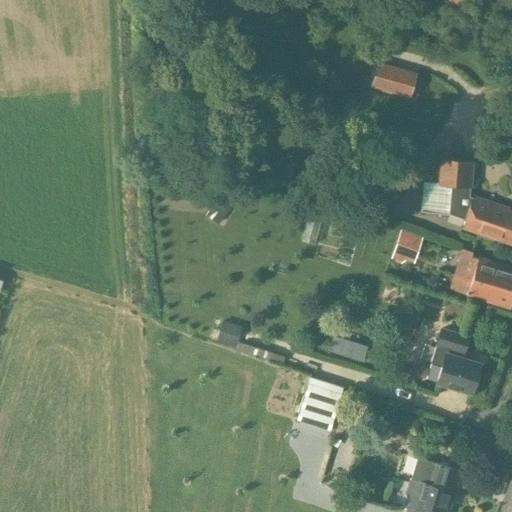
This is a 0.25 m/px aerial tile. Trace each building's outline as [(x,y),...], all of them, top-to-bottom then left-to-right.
[(416,75),(376,64),(369,89),(410,100),(416,75)] [(424,210),(449,212),(449,213),(465,218),(462,227),(511,243),(511,210),(510,209),(510,207),(473,195),(473,197),(470,196),(473,161),(442,158),(439,182),(427,181),(424,210)] [(416,259),(422,238),(423,237),(401,229),(394,251),(416,259)] [(511,267),(463,253),(457,273),(509,289),(509,287),(511,288),(511,267)] [(509,289),(457,273),(453,289),(511,307),(511,304),(511,288),(509,287),(509,289)] [(213,317),(207,337),(236,344),(241,324),(213,317)] [(432,359),(443,362),(437,383),(472,393),(481,363),(462,357),(468,337),(441,328),(432,359)] [(331,427),(344,385),(310,374),(297,417),(331,427)] [(448,511),(462,470),(418,456),(406,492),(413,494),(408,511),(409,511),(442,511),(443,511),(447,511),(448,511)]
